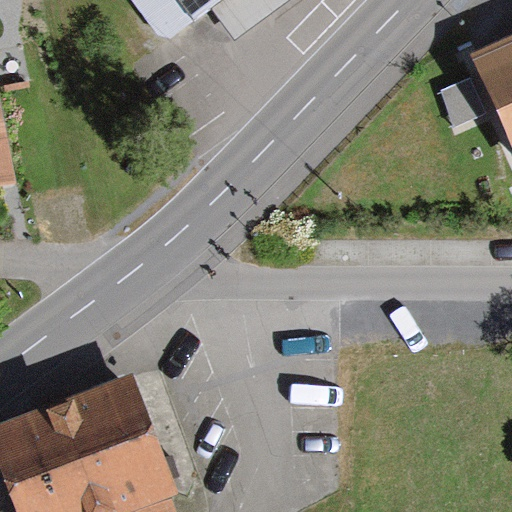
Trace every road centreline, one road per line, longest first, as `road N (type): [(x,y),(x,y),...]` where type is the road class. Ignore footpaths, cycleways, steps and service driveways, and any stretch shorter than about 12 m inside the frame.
road 1 (tertiary): [(123,273),(200,212),(411,0)]
road 2 (tertiary): [(0,375),(123,273)]
road 3 (residential): [(0,260),(123,273)]
